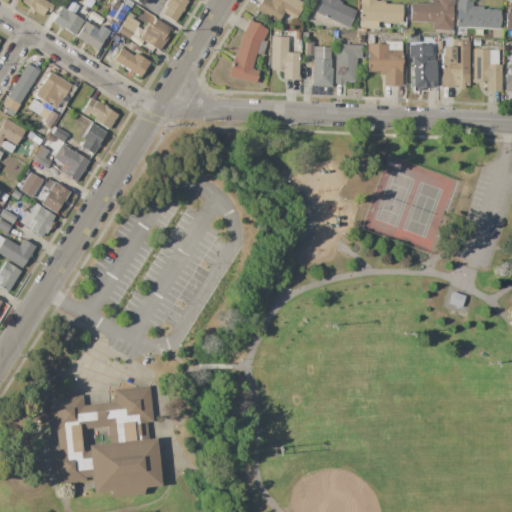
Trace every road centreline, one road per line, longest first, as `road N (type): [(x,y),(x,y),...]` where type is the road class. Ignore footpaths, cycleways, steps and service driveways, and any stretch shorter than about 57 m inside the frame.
road 1 (residential): [(0,15),(136,100),(511,123)]
road 2 (tertiary): [(226,0),(0,365)]
